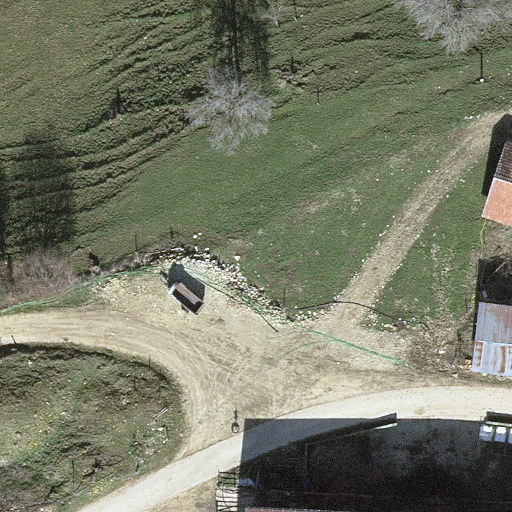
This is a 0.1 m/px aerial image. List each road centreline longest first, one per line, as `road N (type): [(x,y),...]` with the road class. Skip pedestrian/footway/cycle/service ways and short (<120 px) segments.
road 1 (track): [(365,414),(138,337),(82,326),(0,329)]
road 2 (track): [(365,414),(213,459),(105,511)]
road 3 (track): [(511,413),(452,407),(365,414)]
